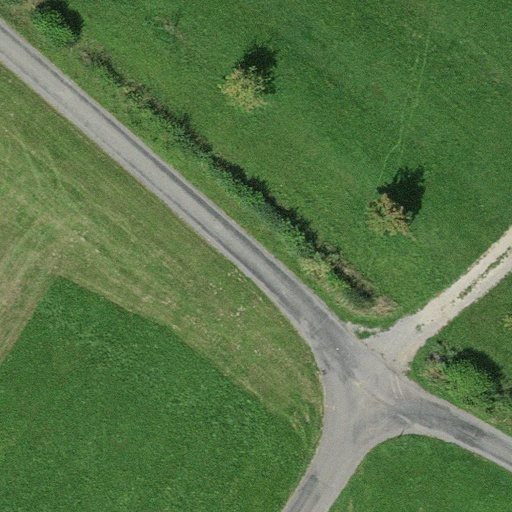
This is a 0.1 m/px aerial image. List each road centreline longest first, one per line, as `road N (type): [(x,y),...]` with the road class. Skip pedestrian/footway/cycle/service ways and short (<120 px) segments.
road 1 (track): [(0,35),(293,289),(378,383),(511,454)]
road 2 (track): [(511,252),(444,313),(358,360)]
road 3 (unclassified): [(307,511),(378,383)]
